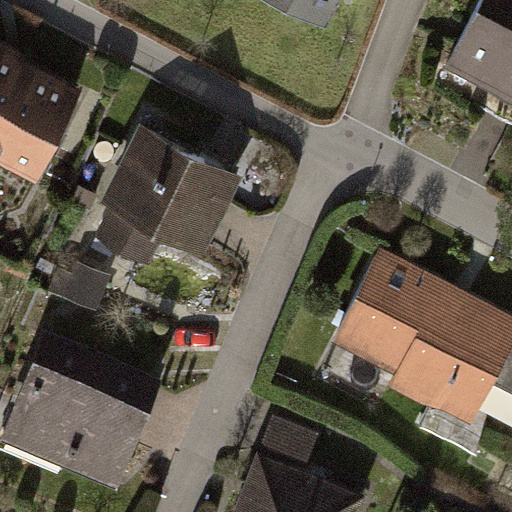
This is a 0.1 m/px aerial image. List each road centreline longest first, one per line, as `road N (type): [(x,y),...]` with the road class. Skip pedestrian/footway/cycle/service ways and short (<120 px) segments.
road 1 (residential): [(182,511),(340,151)]
road 2 (residential): [(51,0),(340,151)]
road 3 (residential): [(340,151),(511,238)]
